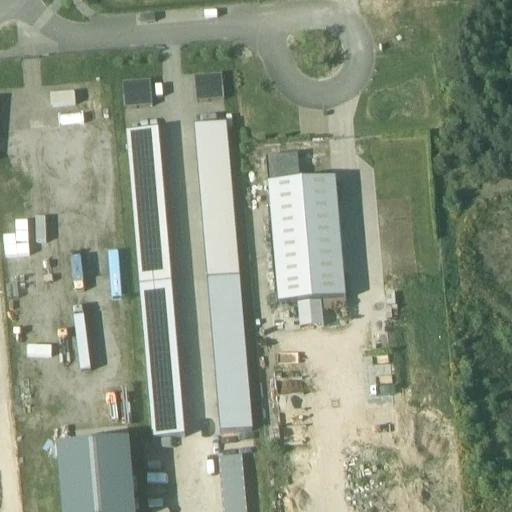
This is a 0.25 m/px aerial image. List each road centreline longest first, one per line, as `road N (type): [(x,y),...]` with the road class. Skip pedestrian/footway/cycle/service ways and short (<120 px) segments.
road 1 (unknown): [(329,93),(366,168),(390,289),(351,428),(345,482)]
road 2 (unknown): [(88,122),(95,208),(90,253),(72,276),(55,278),(37,266),(19,210),(24,180),(61,131)]
